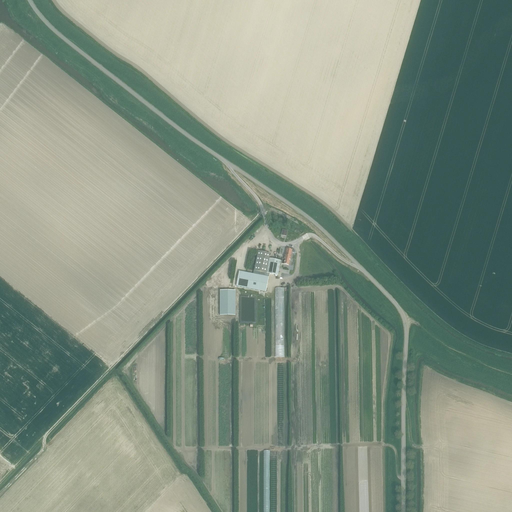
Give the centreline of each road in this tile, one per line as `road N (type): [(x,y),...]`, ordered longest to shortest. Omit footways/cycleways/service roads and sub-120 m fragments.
road 1 (unclassified): [(403,511),(406,329),(395,303),(313,221),(206,149),(47,24),(30,0)]
road 2 (track): [(248,449),(292,447),(292,278),(331,279)]
road 3 (track): [(292,447),(389,445),(403,479)]
road 4 (track): [(405,320),(511,375)]
